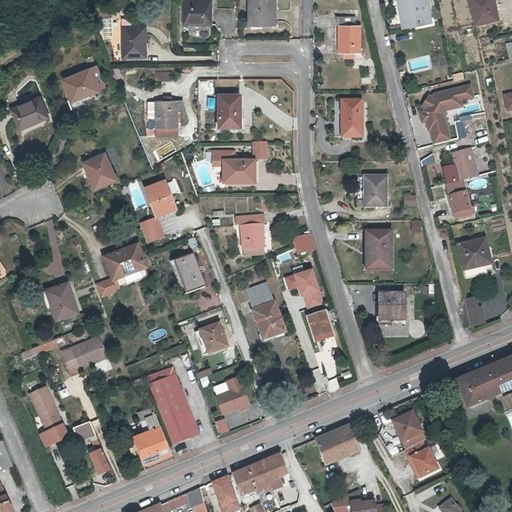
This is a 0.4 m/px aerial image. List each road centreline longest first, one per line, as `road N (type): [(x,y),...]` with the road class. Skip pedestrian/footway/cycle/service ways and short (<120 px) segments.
road 1 (residential): [(230,58),(303,60),(306,183),(374,393)]
road 2 (residential): [(372,0),(466,355)]
road 3 (residential): [(203,234),(275,435)]
road 4 (primary): [(275,435),(93,511)]
